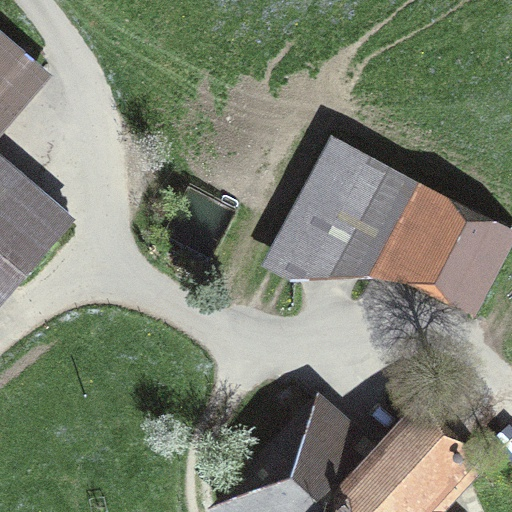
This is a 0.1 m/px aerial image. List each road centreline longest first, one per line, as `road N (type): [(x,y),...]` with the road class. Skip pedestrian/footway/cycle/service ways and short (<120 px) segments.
road 1 (unclassified): [(27,0),(70,52),(110,146),(106,250),(115,275),(505,403)]
road 2 (track): [(248,323),(207,423),(191,485),(198,511)]
